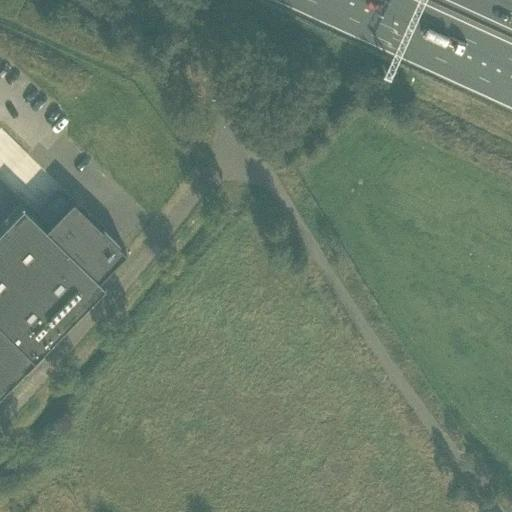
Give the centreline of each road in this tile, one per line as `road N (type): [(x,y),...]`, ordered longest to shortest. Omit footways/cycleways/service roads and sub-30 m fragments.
road 1 (residential): [(497,511),(407,395),(244,141)]
road 2 (unclassified): [(0,418),(244,141)]
road 3 (motorway): [(379,0),(511,60)]
